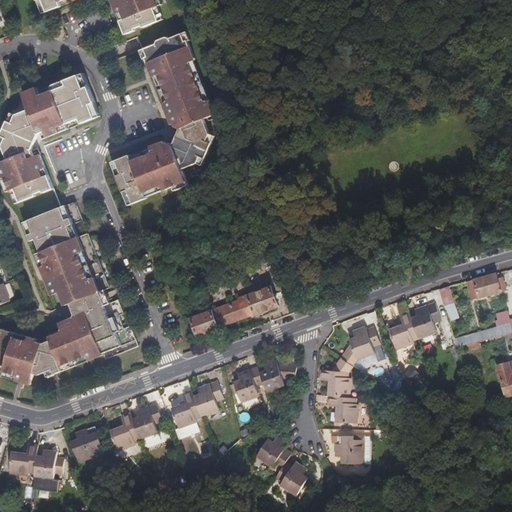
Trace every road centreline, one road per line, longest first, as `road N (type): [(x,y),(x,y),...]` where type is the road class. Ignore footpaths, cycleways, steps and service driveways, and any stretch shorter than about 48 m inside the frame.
road 1 (residential): [(174,371),(98,170),(116,114),(104,76),(61,45),(0,46)]
road 2 (unclassified): [(300,326),(511,256)]
road 3 (unclassified): [(0,407),(43,419),(174,371)]
road 4 (unclassified): [(319,463),(300,410),(307,375),(300,326)]
road 5 (unclassified): [(174,371),(300,326)]
